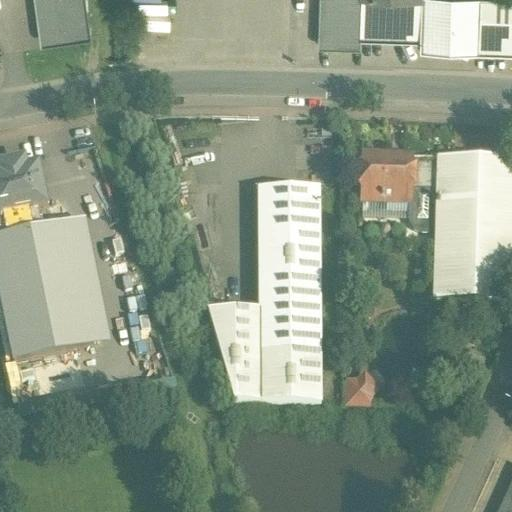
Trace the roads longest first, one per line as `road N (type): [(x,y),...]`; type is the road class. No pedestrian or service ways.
road 1 (tertiary): [(0,105),(158,84),(325,82),(511,95)]
road 2 (residential): [(455,511),(511,381)]
